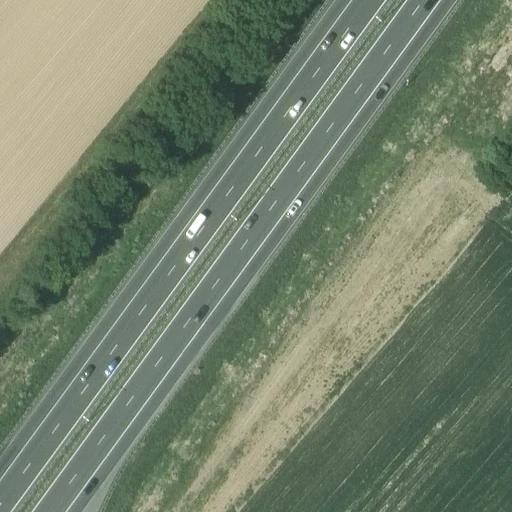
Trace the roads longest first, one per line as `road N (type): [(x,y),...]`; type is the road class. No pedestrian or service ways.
road 1 (motorway): [(57,511),(431,0)]
road 2 (motorway): [(360,0),(0,491)]
